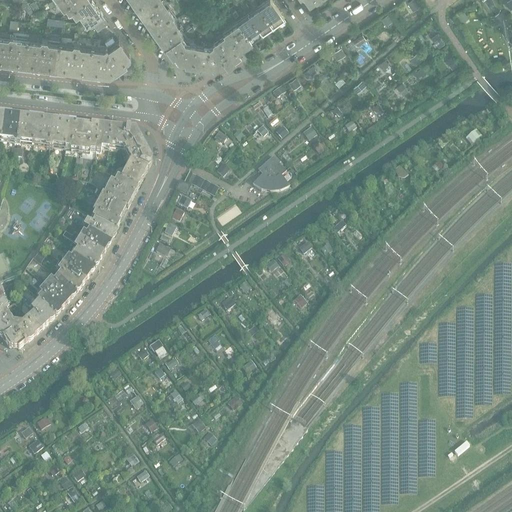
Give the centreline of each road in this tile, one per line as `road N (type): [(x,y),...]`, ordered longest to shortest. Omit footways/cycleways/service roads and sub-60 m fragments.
road 1 (tertiary): [(12,379),(88,311),(158,194)]
road 2 (residential): [(0,99),(147,119)]
road 3 (residential): [(146,96),(0,78)]
